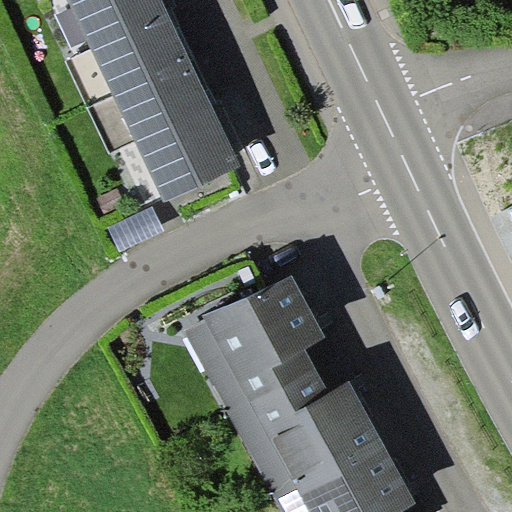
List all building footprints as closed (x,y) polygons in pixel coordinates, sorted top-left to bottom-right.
[(92,49),(114,96),(192,61),(163,0),(69,0),(73,8),(87,39),(92,49)] [(87,39),(73,8),(57,15),(71,46),(87,39)] [(114,96),(92,49),(67,60),(89,108),(114,96)] [(241,167),(192,61),(114,96),(135,141),(164,202),(241,167)] [(135,141),(114,96),(89,108),(109,152),(135,141)] [(117,186),(90,200),(98,216),(126,203),(117,186)] [(164,231),(152,206),(108,228),(120,252),(164,231)] [(188,330),(242,435),(328,391),(307,351),(327,341),(293,274),(205,319),(206,321),(188,330)] [(242,435),(276,500),(384,442),(350,379),(328,391),(242,435)] [(384,442),(276,500),(282,511),(404,511),(418,505),(384,442)]
